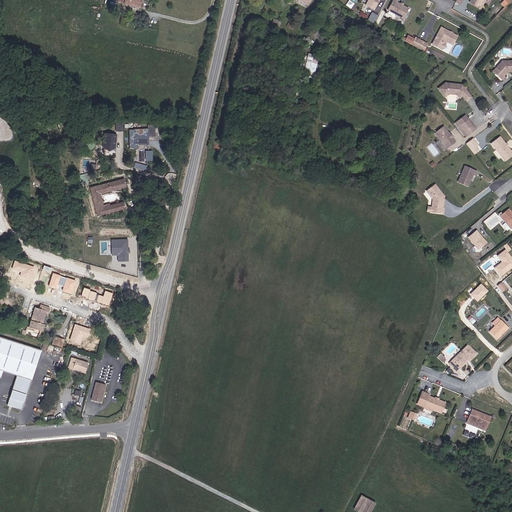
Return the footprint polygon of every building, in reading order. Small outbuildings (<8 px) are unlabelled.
[(369,0),(367,4),(375,9),(380,0),(369,0)] [(398,0),(393,0),(389,9),(404,18),(410,7),(398,1),(398,0)] [(486,0),(471,0),(470,2),(481,9),(486,0)] [(372,11),(368,19),(375,23),(379,15),(372,11)] [(143,31),(128,27),(127,35),(141,39),(143,31)] [(444,27),(435,43),(443,49),(446,48),(447,45),(447,43),(448,40),(455,44),(460,36),(444,27)] [(408,34),(405,41),(425,51),(429,43),(408,34)] [(308,54),(305,70),(316,73),(320,56),(308,54)] [(498,67),(501,70),(497,73),(503,79),(506,77),(505,75),(509,72),(511,71),(511,59),(505,62),(498,67)] [(460,98),(464,95),(468,91),(463,84),(446,83),(439,88),(446,97),(449,94),(457,94),(460,98)] [(464,95),(468,100),(472,97),(468,91),(464,95)] [(472,123),(467,117),(459,124),(464,130),(472,123)] [(467,133),(475,127),(472,123),(464,130),(467,133)] [(130,129),(130,148),(138,148),(137,144),(149,144),(149,135),(155,135),(154,125),(148,125),(148,128),(141,128),(141,124),(134,125),(134,129),(130,129)] [(436,133),(449,149),(457,142),(454,138),(450,133),(444,126),(436,133)] [(104,132),(102,149),(116,150),(117,133),(104,132)] [(511,151),(511,149),(501,137),(493,144),(507,161),(511,156),(511,152),(511,151)] [(477,170),(465,164),(458,180),(469,185),(474,173),(476,174),(477,170)] [(128,184),(126,175),(92,184),(99,213),(127,206),(125,199),(106,204),(102,190),(128,184)] [(427,211),(431,211),(444,213),(445,209),(443,209),(445,196),(436,185),(430,190),(436,198),(434,207),(432,207),(427,206),(427,211)] [(511,214),(508,210),(500,217),(511,230),(511,229),(511,214)] [(491,229),(501,220),(494,211),(484,221),(491,229)] [(488,243),(477,229),(467,237),(478,251),(488,243)] [(129,239),(112,239),(112,255),(118,255),(118,261),(129,261),(129,239)] [(511,267),(511,257),(505,250),(497,256),(502,262),(494,268),(501,277),(511,267)] [(509,288),(504,282),(500,285),(505,291),(509,288)] [(489,291),(481,284),(471,294),(478,302),(489,291)] [(40,309),(49,312),(51,305),(42,303),(40,309)] [(40,309),(34,307),(29,326),(44,331),(47,323),(43,322),(46,313),(48,314),(49,312),(40,309)] [(492,323),(494,325),(489,332),(497,339),(509,325),(501,318),(500,319),(497,317),(492,323)] [(4,370),(18,374),(13,390),(29,394),(42,349),(0,336),(0,377),(1,378),(4,370)] [(63,348),(65,341),(55,338),(53,346),(63,348)] [(476,352),(468,345),(451,363),(458,369),(467,359),(469,361),(476,352)] [(92,363),(75,357),(72,368),(89,373),(92,363)] [(96,381),(91,399),(102,402),(107,384),(96,381)] [(29,394),(13,390),(10,404),(25,409),(29,394)] [(430,396),(426,406),(448,414),(449,411),(445,409),(447,402),(430,396)] [(73,411),(75,413),(78,414),(82,407),(77,404),(73,411)] [(473,407),(470,417),(468,423),(480,428),(487,430),(490,422),(489,422),(490,417),(491,414),(482,410),(473,407)] [(408,417),(414,420),(417,412),(410,410),(408,417)] [(466,424),(462,435),(474,439),(477,428),(466,424)] [(379,511),(381,508),(366,502),(361,511),(379,511)]
